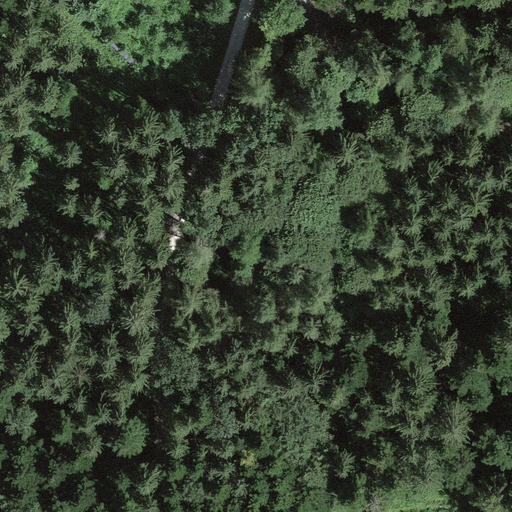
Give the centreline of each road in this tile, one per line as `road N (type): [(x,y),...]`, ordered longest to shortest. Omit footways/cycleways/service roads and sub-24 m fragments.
road 1 (track): [(158,511),(169,329),(196,182),(250,0)]
road 2 (track): [(317,0),(399,75),(452,107),(511,124)]
